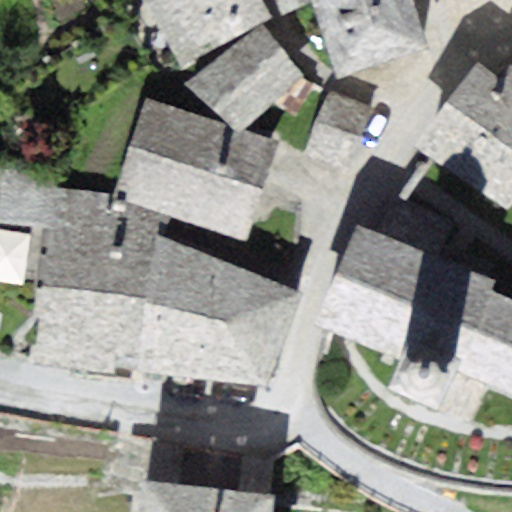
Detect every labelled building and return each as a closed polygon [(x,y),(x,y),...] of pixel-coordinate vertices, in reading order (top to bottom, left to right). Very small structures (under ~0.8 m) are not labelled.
[(270,20),(259,0),(140,0),(177,69),(270,20)] [(277,0),(283,12),(312,3),(320,0),(277,0)] [(410,0),(320,0),(312,3),(339,81),(428,51),(410,0)] [(305,77),(262,29),(183,85),(228,126),(244,129),(305,77)] [(411,147),(461,178),(511,108),(511,66),(508,63),(499,78),(476,63),(411,147)] [(344,171),(370,107),(327,89),(300,154),(344,171)] [(280,144),(144,99),(111,198),(166,215),(248,242),(280,144)] [(511,108),(461,178),(507,211),(511,205),(511,108)] [(53,189),(29,363),(136,374),(154,237),(163,241),(166,215),(111,198),(102,195),(53,189)] [(0,305),(30,306),(34,196),(0,195),(0,305)] [(511,304),(490,295),(495,284),(485,280),(492,263),(462,251),(471,230),(397,200),(369,235),(356,229),(316,325),(395,359),(380,394),(407,406),(433,417),(467,427),(481,394),(504,403),(511,401),(511,304)] [(136,374),(205,381),(227,264),(163,241),(154,237),(136,374)] [(305,294),(227,264),(205,381),(272,390),(305,294)] [(150,444),(146,483),(175,486),(180,447),(150,444)] [(235,494),(271,498),(275,462),(240,457),(235,494)] [(146,483),(138,482),(134,511),(269,511),(271,498),(235,494),(175,486),(146,483)]
